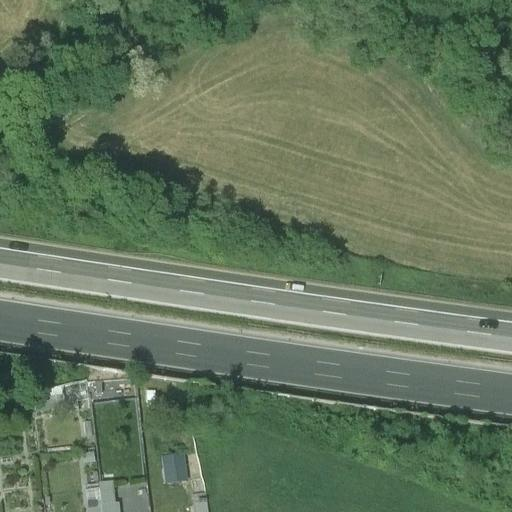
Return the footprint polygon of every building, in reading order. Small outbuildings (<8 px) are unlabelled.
[(153,407),(154,397),(145,397),(145,407),(153,407)] [(162,464),(165,490),(185,488),(182,461),(162,464)] [(145,511),(142,488),(120,491),(123,511),(145,511)] [(86,502),(86,511),(111,511),(110,499),(86,502)] [(192,500),(193,511),(205,511),(204,499),(192,500)]
